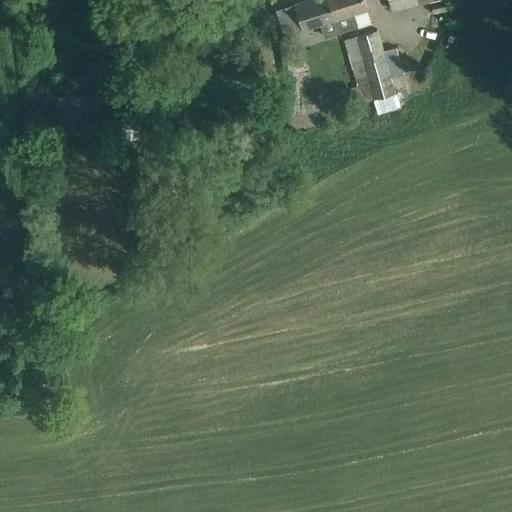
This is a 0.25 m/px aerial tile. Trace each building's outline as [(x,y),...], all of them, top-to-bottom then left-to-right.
[(327,36),(330,35),(319,0),(316,0),(278,12),(277,9),(276,9),(284,34),(281,35),(287,68),(283,68),(290,111),(301,109),(289,34),(322,24),(326,36),(327,36)] [(319,0),(330,35),(358,26),(354,13),(367,9),(364,0),(319,0)] [(389,0),(392,9),(433,0),(389,0)] [(358,85),(347,88),(351,100),(361,96),(363,102),(397,92),(392,76),(411,71),(407,57),(400,60),(396,46),(385,50),(379,29),(345,39),(358,85)] [(116,107),(115,91),(61,95),(61,110),(63,110),(64,120),(105,117),(104,108),(116,107)]
